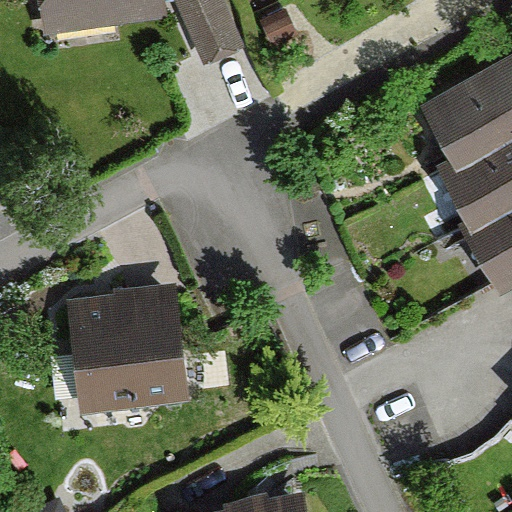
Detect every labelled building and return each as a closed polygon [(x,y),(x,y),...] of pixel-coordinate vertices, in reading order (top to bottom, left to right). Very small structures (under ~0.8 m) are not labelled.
[(153,0),(29,0),(34,35),(156,16),(153,0)] [(241,50),(214,0),(182,0),(172,6),(207,69),(241,50)] [(459,242),(497,303),(511,293),(511,48),(411,112),(446,168),(430,177),(468,236),(459,242)] [(65,303),(77,418),(187,407),(175,291),(65,303)] [(230,511),(302,511),(300,497),(230,511)]
